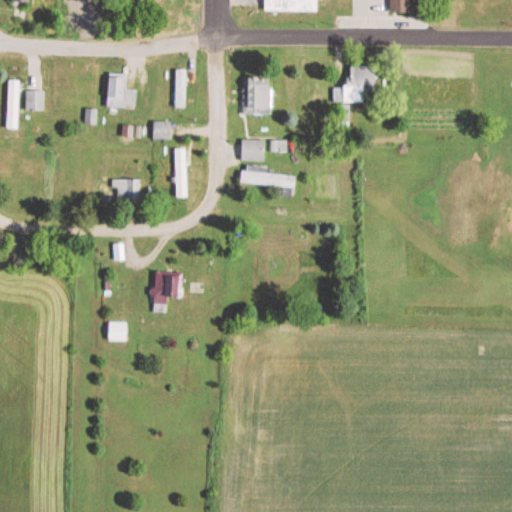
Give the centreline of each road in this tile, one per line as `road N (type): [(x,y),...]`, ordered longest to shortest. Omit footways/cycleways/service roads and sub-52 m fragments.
road 1 (residential): [(511,31),(217,35),(131,45),(0,39)]
road 2 (residential): [(203,208),(219,174),(218,0)]
road 3 (residential): [(203,208),(171,221),(39,225),(0,215)]
